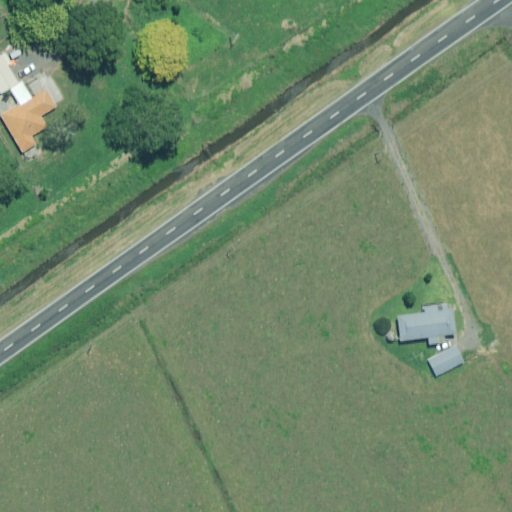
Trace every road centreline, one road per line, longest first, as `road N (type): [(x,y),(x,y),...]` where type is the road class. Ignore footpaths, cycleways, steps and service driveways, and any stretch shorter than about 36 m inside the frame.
road 1 (unclassified): [(500,0),(0,354)]
road 2 (unknown): [(215,201),(104,0)]
